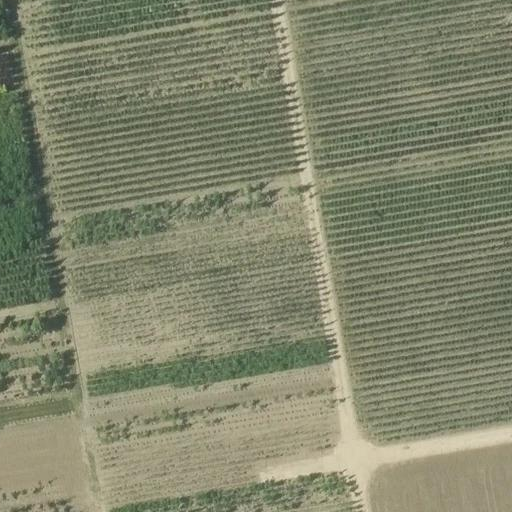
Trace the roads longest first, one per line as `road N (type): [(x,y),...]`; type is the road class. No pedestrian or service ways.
road 1 (track): [(365,511),(276,0)]
road 2 (track): [(258,477),(511,436)]
